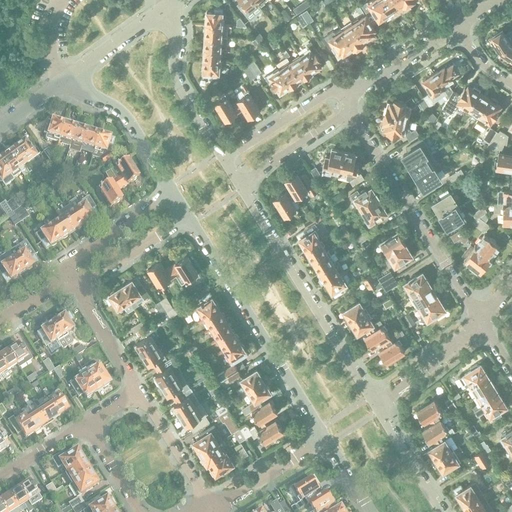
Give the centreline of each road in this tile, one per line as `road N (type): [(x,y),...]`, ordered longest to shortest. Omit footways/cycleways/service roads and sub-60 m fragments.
road 1 (residential): [(189,220),(325,437)]
road 2 (residential): [(376,403),(242,185)]
road 3 (residential): [(481,322),(349,112)]
road 4 (residential): [(223,159),(175,84),(171,8)]
road 5 (residential): [(67,80),(119,111),(172,192)]
road 6 (residential): [(172,192),(67,261),(63,279)]
road 7 (residential): [(346,98),(331,92),(223,159)]
road 8 (residential): [(212,510),(137,390)]
road 9 (residential): [(212,510),(325,437)]
road 10 (residential): [(73,284),(88,283),(189,220)]
road 11 (residential): [(376,403),(481,322)]
road 12 (residential): [(346,98),(457,29)]
road 13 (residential): [(242,185),(349,112)]
road 14 (residential): [(443,511),(376,403)]
road 15 (residential): [(67,80),(171,8)]
road 16 (residential): [(137,390),(73,284)]
